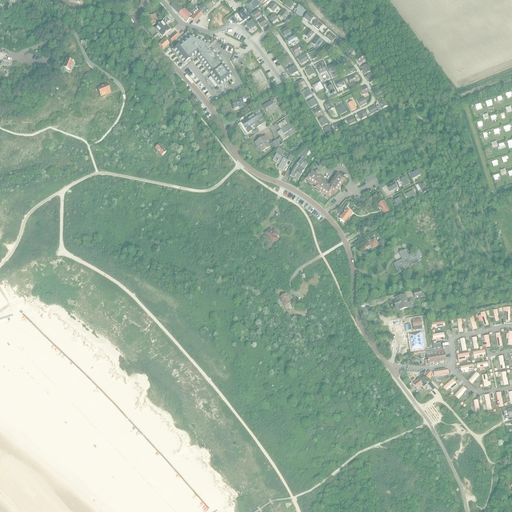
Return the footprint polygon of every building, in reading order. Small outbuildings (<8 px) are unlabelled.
[(254,8),(259,4),(255,0),(254,0),(251,3),(254,8)] [(290,9),(293,4),(288,0),(285,5),(290,9)] [(178,14),(183,10),(175,2),(171,6),(178,14)] [(274,11),(277,6),(273,2),(269,7),(274,11)] [(301,16),(304,11),(299,8),(296,13),(301,16)] [(184,9),(183,10),(179,14),(186,21),(191,16),(184,9)] [(195,22),(203,14),(198,10),(191,18),(195,22)] [(243,10),(238,14),(243,21),(248,17),(243,10)] [(256,19),(261,15),(257,10),(252,14),(256,19)] [(285,19),(288,14),(284,10),(280,15),(285,19)] [(309,22),(312,17),(308,13),(304,18),(309,22)] [(152,26),(160,22),(158,19),(157,19),(155,14),(148,17),(152,26)] [(273,22),(277,19),(274,14),(269,18),(273,22)] [(160,32),(167,26),(166,24),(170,21),(166,17),(162,21),(162,22),(155,29),(158,32),(160,31),(160,32)] [(262,27),(267,24),(263,19),(258,22),(262,27)] [(250,29),(255,25),(251,20),(246,24),(250,29)] [(317,21),(313,26),(319,30),(323,25),(317,21)] [(300,32),(304,27),(299,24),(295,28),(300,32)] [(160,31),(158,32),(162,37),(171,30),(167,26),(160,32),(160,31)] [(287,27),(281,31),(285,36),(291,32),(287,27)] [(309,39),(313,33),(308,30),(304,35),(309,39)] [(179,36),(175,32),(169,38),(172,42),(179,36)] [(332,42),(335,37),(331,33),(327,38),(332,42)] [(181,44),(173,50),(184,63),(196,54),(220,84),(231,75),(205,41),(191,35),(180,43),(181,44)] [(289,40),(287,41),(289,45),(291,43),(291,44),(298,40),(295,35),(288,39),(289,40)] [(272,45),(277,41),(274,36),(269,40),(272,45)] [(317,37),(312,43),(317,48),(322,41),(317,37)] [(167,48),(169,46),(168,45),(169,44),(164,39),(159,44),(164,48),(165,47),(166,48),(167,47),(167,48)] [(338,40),(334,44),(340,49),(344,45),(338,40)] [(326,54),(331,49),(326,45),(322,50),(326,54)] [(279,54),(284,51),(280,46),(275,49),(279,54)] [(296,54),(301,51),(298,46),(293,49),(296,54)] [(349,56),(353,51),(348,47),(344,52),(349,56)] [(312,59),(317,56),(314,51),(309,54),(312,59)] [(361,54),(355,58),(359,64),(365,60),(361,54)] [(301,64),(307,60),(304,55),(298,59),(301,64)] [(286,65),(291,62),(288,56),(283,59),(286,65)] [(342,67),(346,63),(340,57),(337,61),(342,67)] [(70,69),(73,62),(70,60),(71,60),(68,58),(67,59),(66,59),(63,67),(66,69),(67,68),(70,69)] [(330,72),(336,69),(334,64),(327,67),(330,72)] [(364,73),(370,70),(367,64),(361,67),(364,73)] [(320,74),(326,71),(323,65),(317,68),(320,74)] [(292,75),(297,71),(294,66),(288,69),(292,75)] [(348,75),(354,72),(352,66),(346,69),(348,75)] [(309,76),(314,73),(311,67),(306,70),(309,76)] [(369,82),(374,79),(371,74),(366,77),(369,82)] [(351,84),(356,82),(353,76),(348,79),(351,84)] [(335,83),(338,88),(344,85),(341,79),(335,83)] [(300,88),(305,85),(302,80),(296,83),(300,88)] [(334,91),(329,82),(325,84),(329,93),(334,91)] [(316,92),(322,88),(320,83),(313,86),(316,92)] [(109,90),(110,89),(109,87),(108,87),(107,85),(98,88),(101,96),(110,93),(109,90)] [(363,95),(368,92),(366,86),(360,89),(363,95)] [(376,94),(381,91),(378,86),(373,89),(376,94)] [(305,98),(310,95),(307,89),(302,92),(305,98)] [(242,99),(248,98),(248,95),(241,96),(242,99),(232,101),(234,109),(243,108),(242,99)] [(273,111),(276,109),(273,105),(276,103),(272,97),(269,99),(271,101),(263,107),(267,113),(273,110),(273,111)] [(361,106),(367,103),(364,98),(358,101),(361,106)] [(311,107),(316,104),(313,99),(308,102),(311,107)] [(382,108),(387,106),(385,100),(379,103),(382,108)] [(331,101),(325,104),(329,111),(334,108),(331,101)] [(351,111),(356,108),(352,101),(348,104),(351,111)] [(343,105),(338,108),(341,115),(346,112),(346,111),(343,105)] [(372,114),(377,111),(374,106),(369,109),(372,114)] [(317,117),(322,114),(319,109),(314,112),(317,117)] [(257,127),(261,125),(259,121),(254,113),(241,122),(246,130),(246,129),(248,133),(252,130),(250,127),(255,124),(257,127)] [(322,126),(327,123),(324,118),(319,121),(322,126)] [(286,133),(291,130),(285,120),(277,125),(280,130),(277,132),(283,140),(289,136),(286,133)] [(262,151),(267,148),(269,147),(265,140),(267,139),(265,136),(254,143),(256,146),(258,145),(262,151)] [(162,155),(166,152),(163,149),(164,149),(161,145),(160,146),(159,144),(155,147),(162,155)] [(275,153),(277,153),(273,160),(277,163),(278,162),(280,163),(278,168),(282,171),(288,161),(291,162),(294,157),(290,154),(287,160),(281,156),(285,151),(279,147),(275,153)] [(309,151),(307,148),(306,147),(298,155),(301,157),(304,159),(309,151)] [(290,175),(298,180),(307,165),(299,160),(290,175)] [(413,178),(420,174),(416,168),(414,169),(415,171),(410,174),(413,178)] [(344,181),(345,179),(337,174),(329,186),(319,180),(320,178),(310,171),(305,179),(307,180),(306,181),(312,185),(313,184),(315,186),(314,187),(316,189),(315,190),(321,194),(322,193),(329,197),(332,192),(335,194),(340,187),(341,188),(345,182),(344,181)] [(405,186),(409,184),(404,174),(401,176),(402,178),(401,179),(405,186)] [(394,182),(387,186),(390,192),(397,188),(394,182)] [(423,193),(430,189),(428,187),(426,188),(424,183),(419,186),(423,193)] [(411,197),(415,195),(413,191),(406,194),(409,201),(412,199),(411,197)] [(398,207),(402,205),(399,198),(394,200),(398,207)] [(340,210),(339,212),(342,215),(339,219),(340,219),(339,220),(341,221),(344,223),(352,213),(346,209),(349,204),(346,201),(340,210)] [(383,201),(378,205),(384,214),(389,211),(383,201)] [(272,243),(278,239),(276,236),(278,235),(274,230),(272,231),(270,229),(264,233),(272,243)] [(363,243),(359,245),(361,249),(362,252),(365,250),(370,247),(370,248),(371,247),(372,248),(378,245),(374,238),(371,240),(370,239),(368,240),(367,239),(363,242),(363,243)] [(397,270),(411,263),(413,262),(414,263),(421,260),(419,256),(421,256),(419,251),(408,256),(405,250),(399,253),(402,260),(394,264),(397,270)] [(285,307),(291,304),(290,302),(290,301),(288,296),(287,297),(285,294),(280,297),(285,307)] [(397,301),(394,301),(395,307),(396,307),(397,310),(408,308),(405,295),(396,297),(397,301)] [(485,311),(481,312),(484,325),(489,324),(485,311)] [(478,328),(474,315),(469,316),(474,329),(478,328)] [(420,318),(416,319),(416,321),(412,321),(413,327),(418,326),(417,324),(421,324),(420,318)] [(421,332),(409,334),(411,350),(424,348),(421,332)] [(434,352),(428,353),(429,365),(445,363),(444,351),(440,351),(440,349),(434,350),(434,352)] [(480,375),(476,371),(469,380),(473,383),(480,375)] [(423,387),(427,384),(423,377),(419,380),(419,379),(413,383),(416,389),(422,385),(423,387)] [(456,383),(453,379),(443,387),(446,391),(456,383)] [(455,396),(458,399),(467,390),(463,386),(455,396)]
